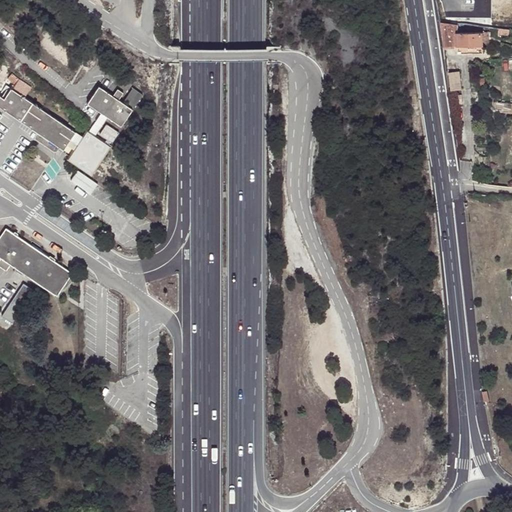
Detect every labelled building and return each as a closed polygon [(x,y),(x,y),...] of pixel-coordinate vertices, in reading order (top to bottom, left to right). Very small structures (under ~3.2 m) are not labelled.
[(442,23),(445,46),(459,45),(484,44),(483,33),(458,33),(458,25),(442,23)] [(484,44),(459,45),(459,54),(484,53),(484,44)] [(459,72),(449,73),(452,90),(461,89),(459,72)] [(19,78),(12,73),(9,77),(16,82),(19,78)] [(87,103),(101,112),(107,116),(121,125),(132,109),(118,99),(113,96),(99,86),(87,103)] [(61,145),(65,147),(67,145),(70,139),(75,132),(42,109),(11,88),(4,98),(0,95),(0,106),(30,127),(59,147),(61,145)] [(118,89),(113,96),(118,99),(123,93),(118,89)] [(511,110),(511,102),(496,103),(496,111),(511,110)] [(101,112),(88,133),(93,136),(107,116),(101,112)] [(82,147),(78,152),(73,159),(90,171),(107,146),(93,136),(88,133),(79,145),(82,147)] [(70,139),(67,145),(78,152),(82,147),(79,145),(70,139)] [(11,236),(13,233),(6,228),(0,236),(0,257),(1,258),(0,259),(0,266),(6,271),(10,264),(56,295),(71,273),(53,261),(52,262),(47,259),(48,257),(16,235),(14,238),(11,236)] [(23,284),(2,316),(12,323),(33,290),(23,284)]
